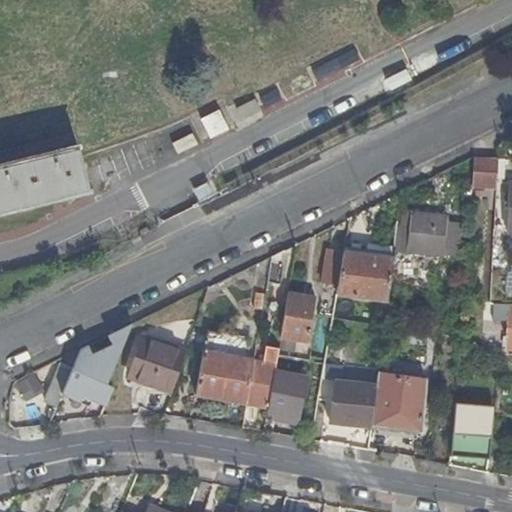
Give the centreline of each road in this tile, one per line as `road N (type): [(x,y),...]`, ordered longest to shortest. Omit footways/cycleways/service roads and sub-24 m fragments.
road 1 (residential): [(0,255),(53,237),(511,4)]
road 2 (residential): [(0,342),(511,93)]
road 3 (residential): [(13,457),(105,441),(182,443),(511,505)]
